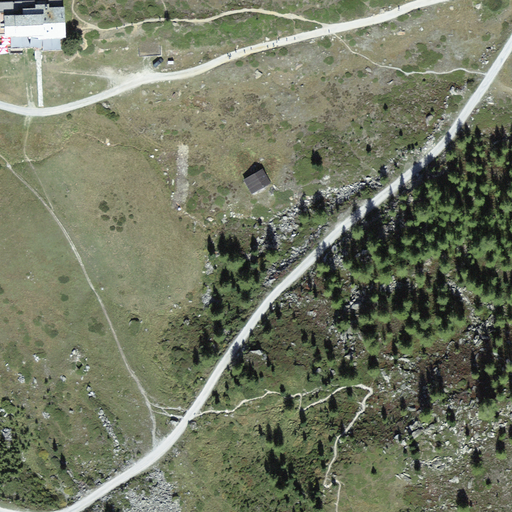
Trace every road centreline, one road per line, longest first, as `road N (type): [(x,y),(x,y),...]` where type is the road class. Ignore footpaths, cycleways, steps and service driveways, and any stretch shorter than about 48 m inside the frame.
road 1 (track): [(69,511),(161,449),(280,297),(412,180),(511,40)]
road 2 (track): [(442,0),(39,112),(0,104)]
